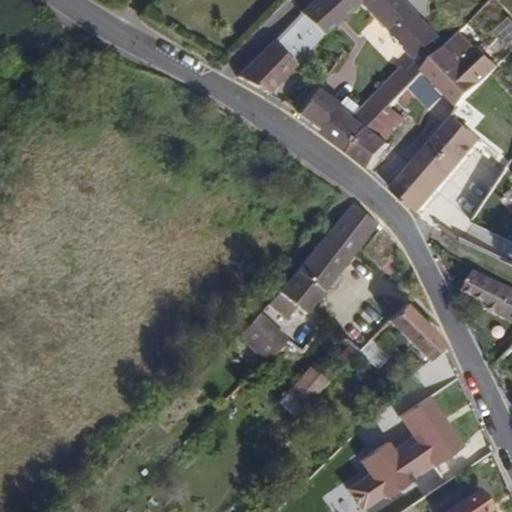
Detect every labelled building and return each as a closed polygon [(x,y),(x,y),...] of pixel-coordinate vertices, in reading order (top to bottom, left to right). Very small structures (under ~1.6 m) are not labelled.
[(313,0),(300,13),(322,35),(357,0),(313,0)] [(361,0),(422,63),(446,40),(407,0),(361,0)] [(300,13),(238,75),(268,93),(322,35),(300,13)] [(466,59),(446,40),(422,63),(459,105),(491,74),(499,66),(479,47),(466,59)] [(424,74),(407,61),(357,114),(370,125),(388,139),(422,101),(410,88),(424,74)] [(357,114),(322,87),(301,115),(348,152),(370,125),(357,114)] [(451,118),(390,188),(416,211),(477,140),(451,118)] [(388,139),(370,125),(348,152),(370,170),(391,142),(388,139)] [(363,249),(380,225),(355,201),(282,291),(312,316),(363,249)] [(511,287),(469,269),(460,291),(485,302),(482,309),(499,317),(511,288),(511,287)] [(511,288),(499,317),(511,322),(511,288)] [(409,301),(389,321),(429,362),(444,348),(450,343),(409,301)] [(290,338),(263,312),(241,335),(268,361),(290,338)] [(330,380),(313,366),(290,392),(307,406),(330,380)] [(430,396),(401,416),(418,441),(399,454),(389,439),(360,459),(369,473),(348,487),(364,511),(365,511),(464,447),(430,396)] [(496,511),(500,510),(487,490),(450,511),(496,511)]
